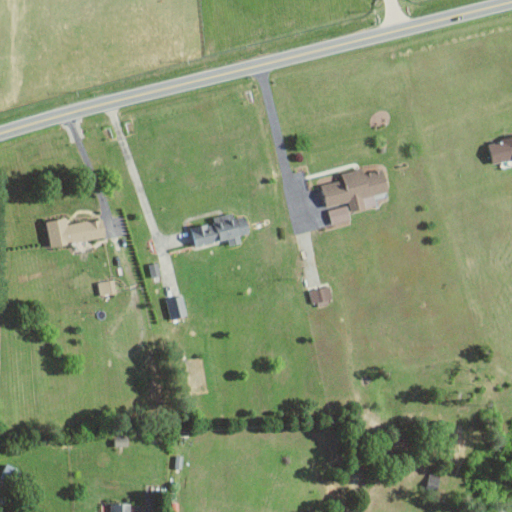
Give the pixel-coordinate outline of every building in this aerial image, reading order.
[(511,159),(511,138),(489,143),(493,163),(511,159)] [(322,184),(327,206),(349,201),(351,211),(377,205),(375,194),(389,190),(384,168),(365,172),(364,167),(342,171),(343,179),(322,184)] [(332,223),(351,220),(348,205),(329,208),(332,223)] [(190,226),(194,245),(228,238),(230,245),(241,242),(240,235),(250,232),(247,214),(234,217),(233,212),(212,217),(213,222),(190,226)] [(106,235),(103,217),(68,224),(66,216),(46,220),(51,246),(106,235)] [(116,291),(114,278),(97,281),(100,295),(116,291)] [(310,289),(312,301),(332,299),(331,286),(310,289)] [(165,299),(170,319),(187,315),(182,294),(165,299)] [(132,511),(132,503),(113,502),(113,511),(132,511)]
